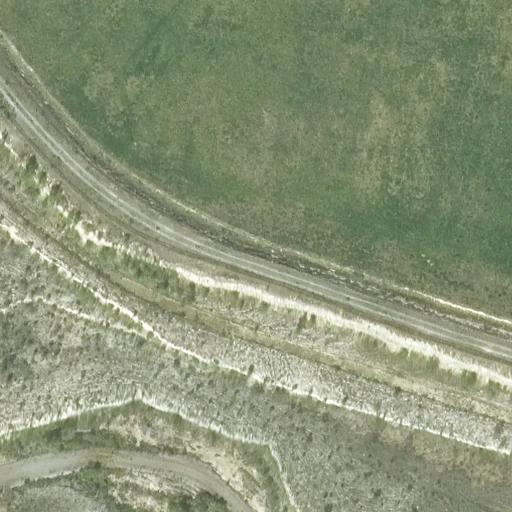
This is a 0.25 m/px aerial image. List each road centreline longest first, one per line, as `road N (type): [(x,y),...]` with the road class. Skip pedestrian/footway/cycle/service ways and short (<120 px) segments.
road 1 (track): [(0,80),(99,191),(187,241),(511,349)]
road 2 (track): [(0,467),(81,445),(159,451),(200,469),(236,511)]
